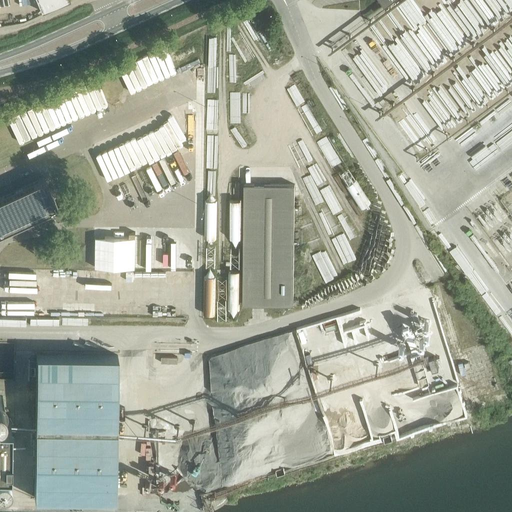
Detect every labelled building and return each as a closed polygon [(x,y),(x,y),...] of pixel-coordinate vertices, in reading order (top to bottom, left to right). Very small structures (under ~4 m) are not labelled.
[(37,0),(42,11),(67,0),(37,0)] [(0,197),(0,232),(51,209),(57,220),(70,214),(65,203),(58,206),(45,177),(0,197)] [(243,304),(294,304),(295,184),(244,184),(243,304)] [(35,496),(114,498),(118,355),(37,354),(35,496)] [(0,460),(9,461),(9,413),(0,413),(0,460)]
